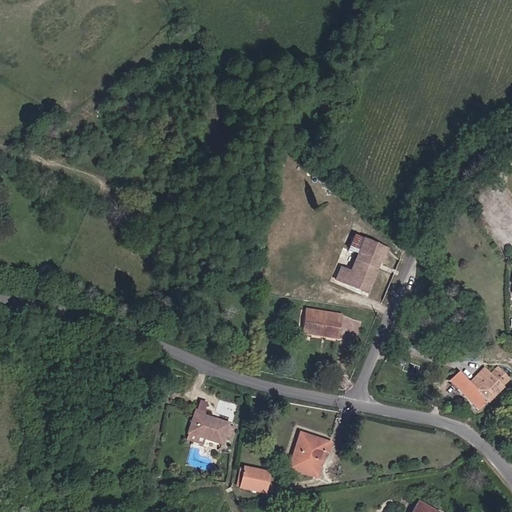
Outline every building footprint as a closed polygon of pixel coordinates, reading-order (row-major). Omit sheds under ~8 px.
[(54,131),(46,129),(43,142),(51,144),(54,131)] [(388,250),(355,236),(349,251),(350,251),(357,254),(355,259),(350,270),(342,267),(337,281),(367,294),(381,262),(382,263),(385,264),(387,258),(385,258),(388,250)] [(506,254),(500,245),(490,251),(496,260),(506,254)] [(338,332),(341,315),(306,310),(304,328),(338,332)] [(337,337),(338,332),(304,328),(303,332),(337,337)] [(475,390),(490,375),(484,369),(469,383),(475,390)] [(505,380),(496,370),(490,375),(500,384),(505,380)] [(487,402),(475,390),(469,383),(458,372),(448,382),(477,412),(487,402)] [(487,402),(502,387),(500,384),(490,375),(475,390),(487,402)] [(203,414),(207,403),(199,401),(196,412),(203,414)] [(203,414),(196,412),(189,433),(205,438),(221,444),(224,437),(227,425),(228,424),(202,416),(203,414)] [(231,439),(234,428),(227,425),(224,437),(231,439)] [(202,446),(205,438),(189,433),(186,440),(202,446)] [(300,434),(288,469),(315,478),(324,451),(327,452),(329,444),(300,434)] [(243,469),(239,487),(264,493),(268,474),(243,469)] [(433,511),(417,503),(411,511),(433,511)]
